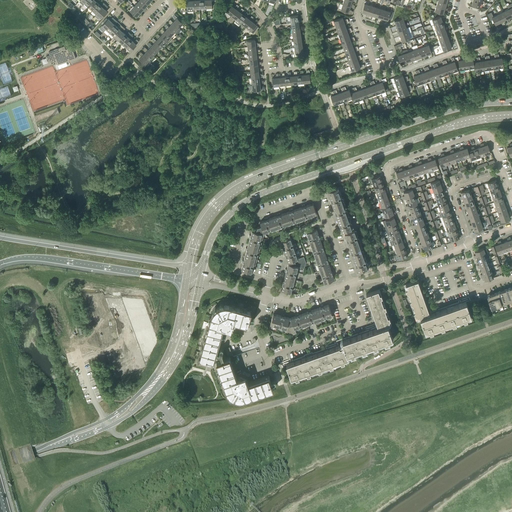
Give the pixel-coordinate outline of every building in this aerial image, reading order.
[(93,11),(99,4),(97,2),(99,0),(95,0),(89,7),(93,11)] [(148,5),(142,0),(139,0),(137,3),(144,9),(148,5)] [(103,8),(106,5),(103,3),(101,6),(99,4),(93,11),(97,14),(103,8)] [(144,9),(137,3),(134,7),(140,13),(144,9)] [(349,11),(350,7),(343,4),(341,10),(348,12),(352,14),(353,11),(351,11),(350,11),(349,11)] [(108,7),(106,5),(103,8),(97,14),(101,18),(107,11),(105,10),(108,7)] [(236,9),(239,6),(237,5),(236,6),(236,7),(235,9),(231,5),(226,12),(231,16),(236,9)] [(140,13),(134,7),(130,11),(137,17),(140,13)] [(236,19),(241,13),(244,10),(242,8),(241,10),(241,11),(240,12),(236,9),(231,16),(236,19)] [(511,15),(508,9),(503,11),(506,19),(508,22),(510,21),(509,19),(508,19),(508,18),(511,15)] [(391,12),(385,10),(383,18),(388,20),(391,12)] [(506,19),(503,11),(497,14),(501,21),(503,25),(505,24),(504,22),(503,22),(502,21),(506,19)] [(239,25),(241,23),(246,17),(249,14),(247,12),(245,14),(246,15),(245,16),(241,13),(236,19),(234,22),(239,25)] [(501,21),(497,14),(492,17),(495,24),(497,28),(499,27),(498,25),(497,25),(497,23),(501,21)] [(176,19),(173,22),(179,28),(183,23),(177,18),(174,15),(173,17),(174,18),(175,18),(176,19)] [(251,20),(251,21),(253,18),(252,16),(250,18),(251,19),(250,20),(246,17),(241,23),(246,27),(251,20)] [(432,19),(434,24),(442,21),(441,16),(432,19)] [(394,20),(396,26),(405,23),(403,17),(394,20)] [(113,22),(115,20),(113,18),(110,20),(108,19),(102,25),(106,29),(113,22)] [(110,33),(117,26),(115,24),(117,22),(115,20),(113,22),(106,29),(110,33)] [(175,32),(179,28),(173,22),(170,20),(168,21),(170,23),(171,23),(172,23),(169,27),(175,32)] [(255,24),(251,21),(251,20),(246,27),(251,31),(250,32),(253,34),(258,27),(255,25),(256,25),(258,21),(256,20),(255,21),(256,23),(255,24)] [(349,23),(348,21),(344,22),(335,25),(337,30),(346,27),(345,23),(346,24),(349,23)] [(444,26),(442,21),(434,24),(436,29),(444,26)] [(406,28),(405,23),(396,26),(398,31),(406,28)] [(175,32),(169,27),(166,24),(165,26),(166,27),(167,27),(168,28),(165,32),(170,37),(175,32)] [(120,30),(123,27),(121,25),(118,28),(117,26),(110,33),(114,36),(120,30)] [(446,31),(444,26),(436,29),(438,35),(446,31)] [(118,40),(124,33),(123,32),(125,29),(123,27),(120,30),(114,36),(118,40)] [(408,33),(406,28),(398,31),(400,36),(408,33)] [(172,39),(170,37),(165,32),(162,29),(160,31),(162,32),(163,32),(164,33),(160,36),(166,42),(168,44),(172,39)] [(352,32),(351,30),(347,31),(339,34),(340,39),(349,36),(348,32),(349,33),(352,32)] [(448,37),(446,31),(438,35),(439,40),(448,37)] [(128,37),(131,34),(129,32),(126,35),(124,33),(118,40),(122,44),(128,37)] [(410,38),(408,33),(400,36),(402,41),(410,38)] [(126,47),(132,41),(131,39),(133,36),(131,34),(128,37),(122,44),(126,47)] [(162,46),(166,42),(160,36),(157,34),(156,35),(157,37),(158,37),(159,37),(156,41),(162,46)] [(450,42),(448,37),(439,40),(441,45),(450,42)] [(162,46),(156,41),(153,38),(151,40),(153,41),(154,41),(155,42),(152,45),(158,51),(162,46)] [(134,42),(132,41),(126,47),(130,51),(136,44),(139,41),(137,39),(134,42)] [(355,41),(354,39),(350,40),(342,43),(343,48),(352,45),(351,41),(352,41),(352,42),(355,41)] [(452,47),(450,42),(441,45),(443,50),(452,47)] [(154,55),(158,51),(152,45),(149,43),(147,45),(149,46),(150,46),(151,47),(148,50),(154,55)] [(429,44),(423,46),(426,55),(432,53),(429,44)] [(58,65),(76,59),(76,58),(72,47),(66,49),(64,46),(49,52),(50,55),(46,56),(47,57),(48,59),(50,61),(53,62),(56,61),(58,65)] [(426,55),(423,46),(418,48),(421,57),(426,55)] [(156,57),(154,55),(148,50),(145,47),(143,49),(145,50),(146,50),(147,51),(143,55),(149,60),(151,62),(156,57)] [(358,50),(358,48),(354,49),(345,52),(347,57),(355,54),(354,50),(355,50),(356,51),(358,50)] [(421,57),(418,48),(413,50),(416,58),(421,57)] [(416,58),(413,50),(408,52),(411,60),(416,58)] [(145,65),(149,60),(143,55),(141,52),(139,54),(140,55),(142,55),(143,56),(139,59),(145,65)] [(411,60),(408,52),(403,54),(406,62),(411,60)] [(406,62),(403,54),(398,56),(401,64),(406,62)] [(362,59),(361,57),(357,59),(348,62),(350,66),(359,63),(357,59),(358,59),(359,60),(362,59)] [(453,72),(450,63),(446,64),(446,63),(447,62),(446,60),(444,61),(445,64),(448,73),(453,72)] [(444,75),(441,66),(437,67),(438,66),(437,63),(435,64),(436,68),(439,76),(444,75)] [(435,78),(432,69),(428,71),(428,70),(429,69),(428,67),(426,67),(427,71),(430,80),(435,78)] [(426,81),(423,73),(419,74),(419,73),(420,72),(419,70),(417,70),(418,74),(421,83),(426,81)] [(397,87),(406,84),(404,80),(405,80),(406,81),(408,80),(408,78),(404,79),(395,82),(397,87)] [(381,92),(378,83),(374,85),(374,84),(374,83),(373,81),(372,81),(373,85),(376,94),(381,92)] [(372,95),(368,87),(365,88),(364,87),(365,86),(365,84),(363,84),(364,88),(367,97),(372,95)] [(345,87),(343,87),(344,91),(348,100),(352,98),(350,93),(351,93),(349,89),(345,91),(345,90),(346,89),(345,87)] [(363,99),(360,90),(356,91),(356,90),(356,87),(354,88),(355,92),(358,100),(363,99)] [(412,89),(411,87),(407,88),(398,91),(400,96),(409,93),(408,89),(409,90),(412,89)] [(343,101),(340,93),(336,94),(336,93),(337,92),(336,90),(334,91),(335,94),(338,103),(343,101)] [(483,143),(482,144),(485,155),(490,153),(487,144),(484,145),(483,143)] [(469,156),(468,151),(467,148),(464,149),(463,147),(461,147),(465,158),(469,156)] [(474,147),(472,147),(476,158),(477,161),(481,159),(480,156),(477,148),(474,149),(474,147)] [(460,160),(457,151),(454,152),(453,150),(451,151),(455,161),(460,160)] [(450,163),(447,154),(444,156),(443,153),(442,154),(446,165),(450,163)] [(446,165),(442,154),(440,154),(441,157),(438,158),(441,166),(446,165)] [(433,169),(429,158),(427,159),(428,161),(425,162),(428,171),(433,169)] [(431,158),(429,158),(433,169),(438,167),(435,159),(431,160),(431,158)] [(428,171),(425,162),(422,163),(421,161),(419,162),(423,173),(428,171)] [(418,174),(415,166),(412,167),(411,165),(410,165),(413,176),(418,174)] [(409,178),(406,169),(403,170),(402,168),(400,169),(404,179),(409,178)] [(370,184),(373,183),(384,180),(383,178),(381,179),(380,175),(369,179),(370,184)] [(384,181),(384,180),(373,183),(374,188),(383,185),(382,182),(384,181)] [(432,188),(443,184),(442,182),(440,183),(439,180),(430,183),(432,188)] [(487,183),(489,188),(500,184),(499,182),(497,183),(496,180),(487,183)] [(443,185),(443,184),(432,188),(434,192),(442,189),(441,186),(443,185)] [(500,185),(500,184),(489,188),(491,192),(499,189),(498,186),(500,185)] [(346,186),(339,188),(341,194),(348,191),(346,186)] [(331,202),(333,207),(343,203),(338,187),(330,190),(331,193),(328,194),(330,199),(329,199),(330,202),(331,202)] [(388,191),(387,189),(376,193),(378,198),(386,195),(385,191),(388,191)] [(402,196),(403,198),(414,194),(412,189),(403,192),(404,195),(402,196)] [(459,196),(460,198),(471,194),(469,189),(460,192),(462,195),(459,196)] [(447,195),(446,193),(435,197),(437,202),(446,199),(444,196),(447,195)] [(504,195),(503,193),(492,197),(494,202),(502,199),(501,196),(504,195)] [(391,200),(390,199),(380,202),(381,207),(390,204),(389,201),(391,200)] [(417,204),(415,199),(407,202),(408,205),(406,206),(406,207),(417,204)] [(474,204),(472,199),(464,202),(465,205),(463,206),(463,207),(474,204)] [(347,215),(343,203),(333,207),(335,211),(333,212),(334,215),(336,214),(337,219),(347,215)] [(440,212),(449,209),(448,206),(450,205),(449,203),(439,207),(440,212)] [(507,205),(506,203),(496,207),(497,212),(506,209),(505,206),(507,205)] [(302,207),(297,209),(301,219),(316,213),(314,206),(311,207),(310,204),(305,206),(305,205),(302,206),(302,207)] [(394,210),(394,208),(383,212),(385,217),(393,214),(392,211),(394,210)] [(420,213),(419,208),(410,211),(411,215),(409,215),(410,217),(420,213)] [(477,213),(476,208),(467,211),(468,215),(466,215),(467,217),(477,213)] [(301,219),(297,209),(293,210),(292,209),(289,210),(290,211),(285,213),(288,223),(301,219)] [(288,223),(285,213),(280,215),(280,213),(277,214),(277,216),(272,217),(276,228),(288,223)] [(453,214),(453,213),(442,217),(444,221),(452,218),(451,215),(453,214)] [(510,213),(499,217),(501,221),(500,222),(501,225),(509,222),(508,219),(509,219),(508,215),(510,214),(510,213)] [(352,228),(347,215),(337,219),(339,224),(338,224),(339,227),(340,227),(342,232),(352,228)] [(276,228),(272,217),(268,219),(267,218),(264,219),(265,220),(260,222),(261,226),(257,227),(262,232),(263,232),(276,228)] [(384,226),(398,222),(397,220),(395,221),(394,217),(382,221),(384,226)] [(424,223),(422,218),(414,221),(415,224),(412,225),(413,227),(424,223)] [(481,223),(479,218),(471,221),(472,224),(469,225),(470,227),(481,223)] [(398,223),(398,222),(384,226),(386,231),(397,227),(396,224),(398,223)] [(457,224),(456,222),(445,226),(447,231),(456,228),(455,225),(457,224)] [(483,222),(481,223),(470,227),(471,228),(473,228),(474,231),(485,227),(483,222)] [(262,233),(262,232),(257,227),(256,231),(252,230),(250,235),(249,235),(248,238),(250,238),(248,243),(259,246),(262,233)] [(398,230),(397,227),(386,231),(387,236),(401,231),(400,229),(398,230)] [(427,233),(426,228),(417,231),(418,234),(416,235),(416,236),(427,233)] [(306,233),(311,245),(321,242),(319,237),(320,237),(319,234),(318,234),(316,229),(306,233)] [(347,241),(349,246),(359,242),(355,230),(344,233),(346,238),(345,239),(346,242),(347,241)] [(402,233),(401,231),(387,236),(389,241),(401,237),(399,233),(402,233)] [(460,234),(460,232),(449,236),(451,241),(459,238),(458,234),(460,234)] [(402,240),(401,237),(389,241),(391,246),(394,245),(405,241),(404,239),(402,240)] [(431,242),(429,237),(420,240),(421,244),(419,244),(420,246),(431,242)] [(283,250),(284,252),(294,248),(291,238),(281,242),(282,247),(281,247),(282,250),(283,250)] [(405,242),(405,241),(394,245),(395,249),(404,246),(403,243),(405,242)] [(503,252),(499,241),(497,242),(498,244),(495,245),(498,254),(503,252)] [(507,250),(504,242),(501,243),(500,241),(499,241),(503,252),(507,250)] [(323,247),(321,242),(311,245),(315,258),(325,254),(324,249),(325,249),(324,246),(323,247)] [(363,255),(359,242),(349,246),(351,251),(349,251),(350,254),(352,254),(353,258),(363,255)] [(255,259),(259,246),(248,243),(247,248),(246,248),(245,251),(246,251),(245,256),(255,259)] [(474,257),(485,253),(488,252),(486,247),(483,248),(474,251),(476,255),(473,255),(474,257)] [(298,259),(294,248),(284,252),(285,254),(284,255),(285,258),(286,257),(288,262),(289,263),(299,263),(306,262),(304,257),(298,259)] [(408,252),(408,250),(397,254),(399,259),(407,256),(406,253),(408,252)] [(327,259),(325,254),(315,258),(319,270),(330,267),(328,262),(329,261),(328,259),(327,259)] [(368,268),(363,255),(353,258),(355,263),(354,264),(355,267),(356,266),(358,271),(368,268)] [(251,272),(255,259),(245,256),(243,261),(242,260),(241,263),(243,264),(241,269),(251,272)] [(488,263),(487,258),(478,261),(479,264),(477,265),(477,267),(488,263)] [(304,268),(306,262),(299,263),(289,263),(288,264),(287,269),(285,269),(284,272),(286,272),(284,277),(295,280),(298,267),(304,268)] [(331,272),(330,267),(319,270),(324,283),(334,279),(332,274),(334,274),(333,271),(331,272)] [(492,273),(490,268),(481,271),(482,274),(480,275),(481,276),(492,273)] [(493,278),(492,273),(481,276),(481,278),(484,277),(485,281),(493,278)] [(291,293),(295,280),(284,277),(283,282),(282,281),(281,284),(282,285),(281,290),(291,293)] [(404,285),(408,296),(422,292),(418,280),(404,285)] [(511,300),(507,289),(502,290),(506,302),(507,304),(506,302),(511,300)] [(366,294),(370,306),(383,301),(379,290),(366,294)] [(506,302),(502,290),(497,292),(501,304),(502,306),(501,304),(506,302)] [(426,303),(422,292),(408,296),(412,308),(426,303)] [(501,304),(497,292),(492,294),(496,306),(497,308),(496,306),(501,304)] [(496,306),(492,294),(487,296),(491,308),(491,309),(492,309),(491,308),(496,306)] [(387,313),(383,301),(370,306),(374,317),(387,313)] [(458,305),(455,306),(460,321),(463,319),(464,320),(466,319),(467,320),(472,319),(466,302),(458,304),(458,305)] [(429,315),(426,303),(412,308),(416,319),(420,318),(429,315)] [(321,307),(316,309),(319,319),(332,315),(329,304),(324,306),(323,305),(320,306),(321,307)] [(222,360),(224,360),(222,353),(223,350),(223,349),(223,348),(222,348),(221,348),(220,348),(220,349),(219,352),(215,351),(222,327),(226,328),(226,327),(227,327),(227,328),(228,327),(228,328),(229,328),(230,328),(230,327),(230,326),(231,325),(232,324),(233,321),(247,325),(248,320),(252,321),(253,321),(253,320),(254,320),(254,319),(254,318),(253,318),(249,317),(251,312),(229,306),(227,305),(226,305),(225,305),(224,305),(222,305),(221,306),(220,306),(218,307),(217,308),(216,309),(215,309),(214,310),(213,311),(213,313),(212,314),(212,315),(211,316),(199,358),(212,362),(215,354),(220,355),(222,360)] [(460,321),(455,306),(450,307),(447,308),(447,309),(443,310),(449,327),(453,325),(453,324),(456,323),(456,322),(460,321)] [(319,319),(316,309),(311,311),(311,309),(308,310),(308,312),(303,313),(307,323),(319,319)] [(158,350),(143,310),(127,316),(144,361),(152,358),(158,350)] [(449,327),(443,310),(439,311),(436,312),(436,313),(432,314),(437,329),(441,327),(441,328),(444,327),(444,328),(449,327)] [(307,323),(303,313),(299,315),(298,314),(295,315),(296,316),(291,318),(290,318),(290,336),(296,333),(294,328),(307,323)] [(391,324),(387,313),(374,317),(378,329),(382,327),(391,324)] [(290,336),(290,318),(289,318),(284,316),(284,315),(281,314),(281,316),(276,314),(275,317),(272,316),(270,324),(286,328),(285,334),(290,336)] [(432,314),(429,315),(420,318),(425,333),(429,331),(430,332),(433,331),(433,330),(437,329),(432,314)] [(387,325),(382,327),(378,329),(372,331),(370,331),(376,347),(377,346),(385,343),(389,342),(393,340),(387,325)] [(376,347),(370,331),(369,332),(361,335),(361,334),(359,335),(364,351),(366,350),(366,352),(375,349),(375,347),(376,347)] [(364,351),(359,335),(357,336),(349,339),(349,338),(342,341),(343,345),(348,360),(353,358),(352,355),(355,354),(363,351),(364,351)] [(348,360),(343,345),(336,347),(332,349),(337,364),(341,362),(341,363),(344,362),(344,361),(348,360)] [(337,364),(332,349),(328,350),(324,351),(321,353),(327,370),(331,368),(330,367),(333,366),(333,365),(337,364)] [(327,370),(321,353),(316,354),(313,355),(309,357),(314,372),(318,371),(321,370),(322,372),(327,370)] [(314,372),(309,357),(305,358),(302,359),(298,361),(304,378),(308,376),(308,375),(311,374),(310,373),(314,372)] [(229,358),(224,360),(217,362),(227,391),(227,392),(228,393),(228,394),(229,395),(230,396),(231,397),(232,397),(234,398),(235,399),(236,399),(238,400),(239,400),(240,400),(241,400),(243,400),(244,399),(245,399),(273,389),(271,384),(275,383),(275,382),(275,381),(275,380),(274,380),(273,380),(270,381),(268,377),(248,384),(247,380),(246,380),(245,380),(246,379),(245,379),(245,378),(244,378),(244,377),(243,377),(242,377),(242,378),(241,377),(241,378),(240,377),(236,378),(229,358)] [(304,378),(298,361),(294,362),(286,364),(292,381),(296,380),(299,379),(299,380),(304,378)]
